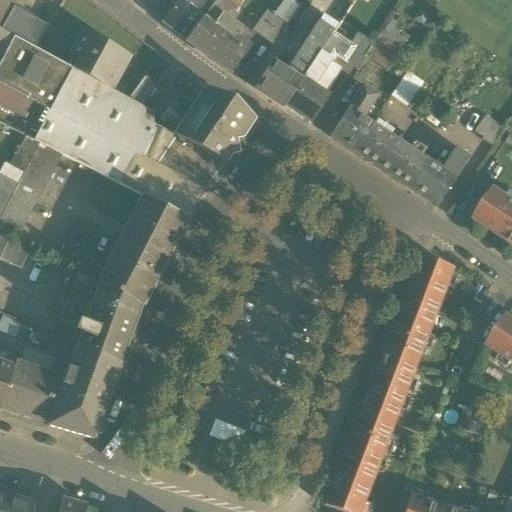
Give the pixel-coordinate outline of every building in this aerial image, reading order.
[(0,0),(0,26),(12,6),(15,0),(0,0)] [(178,0),(162,23),(186,41),(203,18),(187,5),(179,0),(178,0)] [(191,0),(187,5),(203,18),(214,3),(215,4),(217,0),(191,0)] [(240,3),(235,0),(217,0),(215,4),(214,3),(203,18),(216,27),(225,15),(231,7),(235,10),(240,3)] [(14,38),(23,43),(36,20),(12,6),(0,26),(0,30),(15,38),(14,38)] [(254,34),(263,40),(277,21),(268,14),(254,34)] [(225,15),(216,27),(233,39),(236,35),(241,28),(225,15)] [(318,22),(333,32),(337,27),(322,17),(318,22)] [(252,47),(236,35),(233,39),(216,27),(203,18),(186,41),(216,63),(232,75),(252,47)] [(47,27),(36,20),(23,43),(35,50),(47,27)] [(286,27),(277,21),(263,40),(272,47),(286,27)] [(297,56),(287,71),(301,81),(302,79),(319,53),(332,33),(333,32),(318,22),(297,56)] [(142,198),(185,221),(223,164),(174,138),(153,125),(153,115),(140,107),(128,101),(109,90),(66,67),(35,50),(23,43),(14,38),(15,38),(0,30),(0,56),(3,58),(0,64),(0,84),(33,102),(33,103),(49,111),(33,142),(40,145),(61,156),(142,199),(142,198)] [(355,48),(332,33),(319,53),(331,60),(333,56),(344,64),(355,48)] [(66,67),(109,90),(126,59),(84,36),(66,67)] [(379,37),(373,47),(366,56),(386,69),(399,50),(379,37)] [(356,72),(366,56),(373,47),(361,39),(355,48),(344,64),(356,72)] [(319,53),(302,79),(313,86),(331,60),(319,53)] [(283,108),(301,81),(287,71),(273,62),(255,89),(283,108)] [(391,97),(406,107),(421,84),(406,74),(391,97)] [(128,101),(140,107),(156,86),(144,78),(128,101)] [(328,96),(313,86),(302,79),(301,81),(283,108),(309,125),(328,96)] [(0,107),(24,120),(33,103),(33,102),(0,84),(0,107)] [(363,88),(349,110),(361,118),(376,97),(363,88)] [(223,164),(229,155),(236,154),(235,147),(233,140),(240,139),(252,121),(205,91),(198,102),(189,104),(191,112),(185,120),(177,122),(179,130),(174,138),(223,164)] [(372,126),(361,118),(349,110),(348,109),(329,138),(353,154),(372,126)] [(472,135),(481,141),(492,123),(484,118),(472,135)] [(481,141),(491,148),(503,130),(492,123),(481,141)] [(401,144),(372,126),(353,154),(381,173),(401,144)] [(9,168),(23,175),(40,145),(33,142),(25,137),(9,168)] [(429,163),(401,144),(381,173),(410,191),(429,163)] [(40,145),(23,175),(17,186),(0,217),(0,231),(15,239),(61,156),(40,145)] [(441,171),(429,163),(410,191),(436,209),(455,180),(454,179),(460,169),(468,158),(455,149),(441,171)] [(3,165),(0,171),(0,177),(17,186),(23,175),(9,168),(3,165)] [(0,217),(17,186),(0,177),(0,217)] [(473,219),(511,244),(511,201),(492,189),(473,219)] [(142,199),(98,285),(140,309),(185,221),(142,198),(142,199)] [(0,261),(19,270),(29,250),(0,236),(0,261)] [(418,257),(394,320),(427,333),(451,270),(418,257)] [(58,325),(75,331),(78,322),(84,324),(98,285),(76,274),(58,325)] [(74,333),(79,335),(124,353),(140,309),(98,285),(84,324),(78,322),(75,331),(74,333)] [(487,346),(511,362),(511,319),(506,316),(487,346)] [(21,324),(7,318),(1,331),(15,337),(21,324)] [(404,394),(427,333),(394,320),(370,382),(404,394)] [(119,367),(124,353),(79,335),(75,348),(119,367)] [(75,348),(68,370),(112,388),(119,367),(75,348)] [(0,353),(0,362),(11,366),(14,358),(0,353)] [(0,408),(14,367),(11,366),(0,362),(0,408)] [(0,410),(48,425),(63,382),(16,365),(15,365),(14,367),(0,408),(0,410)] [(93,441),(112,388),(68,370),(63,382),(48,425),(47,428),(93,441)] [(381,456),(404,394),(370,382),(347,443),(381,456)] [(335,511),(359,511),(381,456),(347,443),(323,507),(335,511)] [(0,511),(31,511),(34,506),(0,496),(0,511)] [(404,511),(453,511),(409,497),(404,511)] [(61,500),(57,511),(85,511),(87,507),(61,500)]
